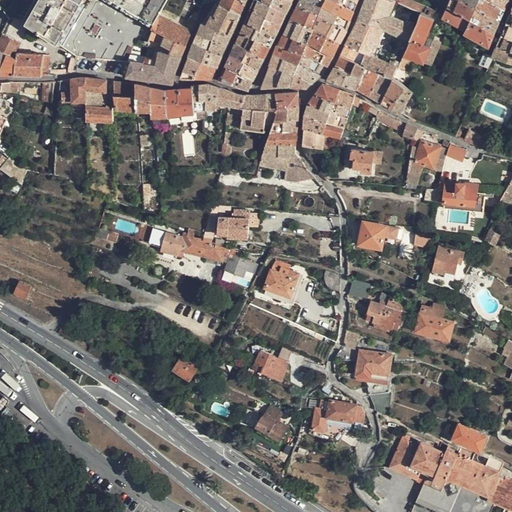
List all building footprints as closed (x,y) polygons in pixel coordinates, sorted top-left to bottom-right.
[(130,0),(129,3),(124,0),(40,0),(27,23),(77,56),(109,59),(126,17),(128,14),(136,0),(130,0)] [(167,0),(136,0),(128,14),(126,17),(109,59),(128,62),(136,39),(148,46),(149,42),(151,39),(154,28),(153,28),(156,23),(155,22),(160,14),(167,0)] [(244,0),(222,0),(221,4),(241,13),(242,13),(246,1),(244,0)] [(263,0),(255,0),(252,8),(267,17),(273,5),(263,0)] [(287,13),(293,1),(291,0),(274,0),(273,5),(287,13)] [(301,0),(299,5),(319,15),(321,11),(324,4),(326,1),(324,0),(301,0)] [(351,19),(354,10),(335,0),(326,0),(326,1),(324,4),(351,19)] [(335,0),(354,10),(357,2),(354,0),(335,0)] [(393,0),(366,0),(359,19),(384,30),(390,16),(393,7),(396,1),(394,0),(393,0)] [(436,14),(438,11),(411,0),(394,0),(396,1),(421,12),(435,18),(436,14)] [(463,0),(450,0),(448,6),(472,19),(477,7),(463,0)] [(500,21),(506,9),(490,0),(479,0),(477,7),(500,21)] [(490,0),(506,9),(509,0),(490,0)] [(396,1),(393,7),(401,10),(398,19),(416,27),(418,22),(421,12),(396,1)] [(221,4),(215,15),(237,23),(241,13),(221,4)] [(348,29),(351,19),(324,4),(321,11),(319,15),(348,29)] [(281,25),(287,13),(273,5),(267,17),(281,25)] [(299,5),(292,18),(314,28),(315,27),(319,15),(299,5)] [(448,6),(443,18),(466,31),(472,19),(448,6)] [(495,33),(500,21),(477,7),(472,19),(495,33)] [(252,8),(247,21),(262,28),(267,17),(252,8)] [(416,27),(410,41),(403,58),(407,60),(408,58),(409,56),(417,59),(424,62),(434,39),(427,36),(432,25),(435,18),(421,12),(418,22),(416,27)] [(182,57),(191,34),(188,28),(160,14),(155,22),(156,23),(153,28),(154,28),(167,35),(163,44),(161,50),(182,57)] [(232,34),(237,23),(215,15),(213,14),(207,24),(232,34)] [(341,41),(348,29),(319,15),(315,27),(341,41)] [(384,30),(410,41),(416,27),(398,19),(390,16),(384,30)] [(276,36),(281,25),(267,17),(262,28),(276,36)] [(292,18),(285,33),(308,43),(309,42),(314,28),(292,18)] [(359,19),(353,30),(366,36),(360,50),(365,53),(372,55),(376,46),(384,30),(359,19)] [(489,46),(495,33),(472,19),(466,31),(465,33),(473,37),(485,44),(489,46)] [(271,46),(276,36),(262,28),(247,21),(242,32),(256,39),(271,46)] [(227,44),(232,34),(207,24),(202,22),(198,33),(213,39),(227,44)] [(511,23),(508,22),(503,35),(511,38),(511,23)] [(333,56),(341,41),(315,27),(314,28),(309,42),(333,56)] [(154,28),(151,39),(163,44),(167,35),(154,28)] [(347,45),(346,45),(360,50),(366,36),(353,30),(347,45)] [(242,32),(237,42),(251,50),(256,39),(242,32)] [(198,33),(194,43),(209,48),(213,39),(198,33)] [(285,33),(281,44),(304,53),(308,43),(285,33)] [(0,50),(9,54),(13,56),(15,53),(21,43),(2,34),(0,38),(0,50)] [(511,38),(503,35),(498,46),(511,50),(511,38)] [(223,54),(227,44),(213,39),(209,48),(223,54)] [(265,57),(271,46),(256,39),(251,50),(265,57)] [(434,39),(424,62),(431,65),(441,42),(434,39)] [(237,42),(232,54),(245,61),(251,50),(237,42)] [(328,66),(333,56),(309,42),(308,43),(304,53),(328,66)] [(218,67),(223,54),(209,48),(194,43),(190,56),(202,60),(218,67)] [(279,43),(270,66),(285,71),(295,75),(299,63),(304,53),(281,44),(279,43)] [(346,45),(341,56),(356,62),(361,64),(365,53),(360,50),(346,45)] [(372,55),(379,58),(383,49),(376,46),(372,55)] [(511,50),(498,46),(493,57),(494,58),(511,63),(511,50)] [(0,73),(9,54),(0,50),(0,73)] [(176,71),(182,57),(161,50),(157,68),(176,71)] [(259,69),(265,57),(251,50),(245,61),(259,69)] [(15,75),(42,75),(44,55),(18,53),(17,58),(15,75)] [(321,75),(328,66),(304,53),(299,63),(321,75)] [(379,58),(372,55),(365,53),(361,64),(367,67),(380,72),(394,78),(399,66),(379,58)] [(493,57),(486,54),(484,53),(479,65),(488,69),(494,58),(493,57)] [(0,73),(0,74),(15,75),(17,58),(13,56),(9,54),(0,73)] [(232,54),(227,66),(239,72),(245,61),(232,54)] [(186,78),(196,78),(202,60),(190,56),(183,72),(182,76),(182,77),(183,78),(186,78)] [(341,56),(336,66),(348,71),(352,73),(356,62),(341,56)] [(214,78),(218,67),(202,60),(196,78),(214,78)] [(254,79),(259,69),(245,61),(239,72),(254,79)] [(357,88),(358,89),(367,67),(361,64),(356,62),(352,73),(348,71),(343,83),(357,88)] [(174,83),(176,71),(157,68),(128,63),(123,76),(153,80),(174,83)] [(308,88),(321,75),(299,63),(295,75),(290,86),(308,88)] [(231,83),(233,84),(239,72),(227,66),(220,80),(231,83)] [(262,87),(279,86),(285,71),(270,66),(264,82),(262,87)] [(329,79),(343,83),(348,71),(336,66),(329,79)] [(370,95),(380,72),(367,67),(358,89),(370,95)] [(279,86),(290,86),(295,75),(285,71),(279,86)] [(250,89),(254,79),(239,72),(233,84),(250,89)] [(370,95),(382,103),(394,80),(394,78),(380,72),(370,95)] [(86,77),(73,79),(73,85),(73,89),(66,89),(66,92),(63,92),(63,102),(74,102),(87,102),(87,90),(107,93),(107,80),(102,80),(86,77)] [(393,109),(405,86),(394,78),(394,80),(382,103),(393,109)] [(115,81),(115,95),(137,96),(137,83),(115,81)] [(18,82),(1,83),(1,91),(17,92),(18,82)] [(55,82),(43,82),(42,102),(45,103),(53,103),(55,82)] [(152,87),(137,83),(137,96),(138,110),(150,110),(152,110),(152,87)] [(209,83),(200,85),(201,100),(207,99),(209,83)] [(221,87),(209,83),(207,99),(216,101),(217,102),(221,87)] [(324,84),(317,95),(336,102),(341,89),(324,84)] [(477,93),(479,87),(473,84),(471,90),(477,93)] [(192,86),(192,88),(193,88),(194,102),(196,111),(198,111),(201,111),(206,110),(207,110),(207,99),(201,100),(200,85),(192,86)] [(393,109),(402,114),(414,92),(405,86),(393,109)] [(167,90),(152,87),(152,110),(152,117),(154,117),(169,116),(168,104),(167,90)] [(228,89),(221,87),(217,102),(222,103),(224,104),(225,100),(228,89)] [(192,88),(179,89),(180,103),(194,102),(193,88),(192,88)] [(179,89),(167,90),(168,104),(180,103),(179,89)] [(356,94),(341,89),(336,102),(351,108),(353,103),(355,96),(356,94)] [(107,106),(107,93),(87,90),(87,102),(87,104),(107,106)] [(240,94),(231,90),(228,100),(227,104),(229,104),(238,106),(240,94)] [(298,92),(277,93),(279,107),(300,105),(298,92)] [(277,93),(267,94),(267,109),(279,109),(279,107),(277,93)] [(246,94),(240,94),(238,106),(244,108),(245,106),(246,94)] [(255,96),(246,94),(245,106),(250,107),(267,109),(267,94),(255,96)] [(115,95),(116,107),(116,108),(138,110),(137,96),(115,95)] [(317,95),(310,104),(348,117),(351,108),(336,102),(317,95)] [(361,99),(355,96),(353,103),(359,105),(361,99)] [(216,101),(207,99),(207,110),(215,111),(215,109),(216,101)] [(196,111),(194,102),(180,103),(168,104),(169,116),(195,113),(196,111)] [(113,107),(107,106),(87,104),(88,120),(114,121),(113,107)] [(244,108),(238,106),(229,104),(228,115),(243,117),(242,127),(242,128),(271,131),(275,119),(279,109),(267,109),(250,107),(245,106),(244,108)] [(310,104),(306,115),(345,127),(348,117),(310,104)] [(380,110),(371,104),(367,111),(378,116),(380,110)] [(299,119),(300,105),(279,107),(279,109),(275,119),(289,119),(299,119)] [(201,111),(198,111),(198,119),(204,118),(205,118),(206,110),(201,111)] [(395,118),(384,112),(381,121),(392,126),(395,118)] [(227,125),(242,127),(243,117),(228,115),(227,125)] [(306,115),(305,127),(332,134),(342,137),(342,136),(345,127),(306,115)] [(298,131),(299,119),(289,119),(275,119),(271,131),(298,131)] [(418,128),(400,120),(397,131),(404,133),(404,134),(415,139),(418,128)] [(305,127),(303,144),(312,146),(330,149),(332,134),(305,127)] [(422,130),(418,128),(415,139),(418,140),(419,140),(420,139),(423,130),(422,130)] [(483,149),(484,149),(489,139),(469,130),(465,141),(480,148),(483,149)] [(297,144),(298,131),(271,131),(267,144),(280,144),(297,144)] [(443,171),(449,149),(422,140),(419,148),(413,146),(412,153),(407,181),(418,185),(425,165),(443,171)] [(280,144),(267,144),(260,165),(261,165),(279,169),(288,170),(290,157),(279,156),(280,144)] [(296,152),(297,144),(280,144),(279,156),(290,157),(298,157),(299,156),(296,152)] [(309,158),(309,159),(312,146),(303,144),(304,150),(309,158)] [(362,169),(373,170),(375,151),(353,149),(352,157),(356,158),(355,168),(362,169)] [(20,166),(12,160),(7,169),(15,175),(20,166)] [(24,182),(28,171),(21,167),(17,177),(24,182)] [(309,170),(307,168),(297,168),(296,175),(296,182),(316,179),(309,170)] [(160,183),(161,188),(170,187),(169,170),(159,171),(160,183)] [(279,180),(296,182),(296,175),(279,173),(279,180)] [(458,191),(446,190),(445,202),(477,205),(479,192),(466,192),(467,182),(458,182),(458,191)] [(441,189),(439,190),(428,189),(425,200),(439,202),(441,189)] [(501,200),(502,200),(508,203),(511,195),(511,193),(506,190),(501,200)] [(486,193),(479,192),(477,205),(485,206),(486,193)] [(484,212),(485,206),(477,205),(445,202),(444,208),(484,212)] [(211,214),(210,215),(218,216),(219,208),(212,207),(211,214)] [(233,217),(233,229),(250,230),(250,227),(250,210),(235,210),(234,217),(233,217)] [(230,228),(230,217),(219,216),(219,234),(229,234),(229,237),(249,238),(250,230),(233,229),(230,228)] [(360,244),(382,249),(387,225),(364,221),(360,244)] [(206,231),(205,234),(205,236),(213,238),(216,225),(208,224),(207,225),(206,231)] [(119,235),(101,228),(99,236),(116,242),(119,235)] [(494,244),(495,245),(500,235),(491,229),(486,240),(491,242),(494,244)] [(225,245),(204,241),(203,241),(204,239),(194,237),(195,232),(189,231),(188,233),(183,232),(182,236),(167,233),(162,251),(184,256),(185,251),(191,252),(223,260),(225,245)] [(430,247),(432,237),(417,233),(415,244),(430,247)] [(231,248),(225,245),(223,260),(229,262),(226,270),(245,277),(248,267),(250,263),(250,261),(230,254),(231,248)] [(455,273),(458,263),(459,260),(462,261),(464,252),(440,246),(433,270),(446,273),(447,271),(455,273)] [(285,268),(286,264),(276,261),(272,267),(280,269),(281,267),(285,268)] [(265,288),(267,289),(292,296),(298,278),(299,274),(290,270),(288,275),(271,269),(265,288)] [(341,292),(341,276),(334,272),(325,270),(325,278),(325,282),(327,286),(330,288),(334,291),(341,292)] [(1,279),(18,287),(20,282),(3,273),(1,279)] [(303,280),(298,278),(292,296),(296,298),(303,280)] [(367,297),(370,285),(355,281),(352,293),(367,297)] [(21,282),(20,282),(18,287),(16,292),(26,297),(32,286),(21,282)] [(296,298),(292,296),(267,289),(265,295),(293,304),(296,298)] [(369,313),(375,315),(396,322),(402,324),(406,311),(402,310),(404,302),(390,297),(388,302),(382,300),(380,303),(373,301),(369,313)] [(434,302),(432,307),(445,310),(446,306),(434,302)] [(445,310),(432,307),(423,304),(416,331),(451,340),(455,321),(443,318),(445,310)] [(511,318),(511,315),(511,309),(505,306),(505,308),(502,313),(511,318)] [(393,329),(396,322),(375,315),(373,322),(393,329)] [(77,336),(62,327),(58,333),(74,342),(77,336)] [(347,332),(344,342),(347,346),(356,348),(359,335),(347,332)] [(102,351),(93,345),(88,352),(98,357),(102,351)] [(261,350),(256,362),(264,365),(262,371),(264,372),(282,380),(289,363),(261,350)] [(357,375),(388,379),(392,355),(360,350),(357,375)] [(199,365),(183,356),(174,369),(190,380),(199,365)] [(256,362),(253,368),(262,371),(264,365),(256,362)] [(262,371),(253,368),(251,366),(248,372),(261,378),(264,372),(262,371)] [(376,411),(390,416),(391,393),(390,393),(391,384),(374,382),(374,385),(368,387),(369,396),(370,395),(374,404),(376,411)] [(358,405),(330,400),(328,410),(316,408),(313,428),(310,428),(309,434),(339,443),(346,431),(355,425),(355,422),(364,424),(366,415),(362,407),(358,406),(358,405)] [(271,407),(265,416),(277,424),(279,421),(287,426),(293,417),(271,407)] [(256,427),(282,441),(289,427),(287,426),(279,421),(277,424),(265,416),(263,415),(256,427)] [(487,436),(460,423),(453,438),(481,451),(487,436)] [(459,454),(448,449),(446,453),(404,436),(394,460),(422,472),(428,474),(425,483),(417,502),(440,511),(491,511),(495,503),(511,510),(511,482),(483,469),(479,463),(458,453),(459,454)] [(279,455),(281,452),(255,439),(253,443),(279,455)] [(461,449),(481,458),(489,462),(491,458),(490,457),(489,458),(476,452),(475,453),(461,447),(461,449)] [(458,453),(479,463),(481,458),(461,449),(458,453)] [(481,458),(479,463),(483,469),(511,482),(511,471),(502,465),(503,463),(491,458),(489,462),(481,458)] [(390,468),(418,480),(422,472),(394,460),(390,468)] [(422,472),(418,480),(425,483),(428,474),(422,472)] [(412,511),(414,511),(440,511),(417,502),(412,511)]
